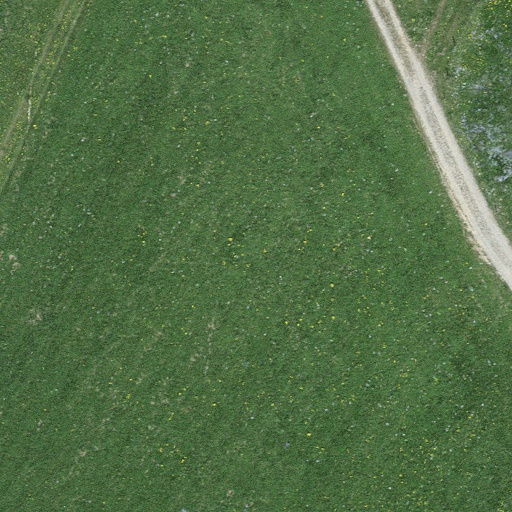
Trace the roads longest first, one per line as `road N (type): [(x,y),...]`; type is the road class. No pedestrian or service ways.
road 1 (track): [(409,68),(511,271)]
road 2 (track): [(0,194),(92,0)]
